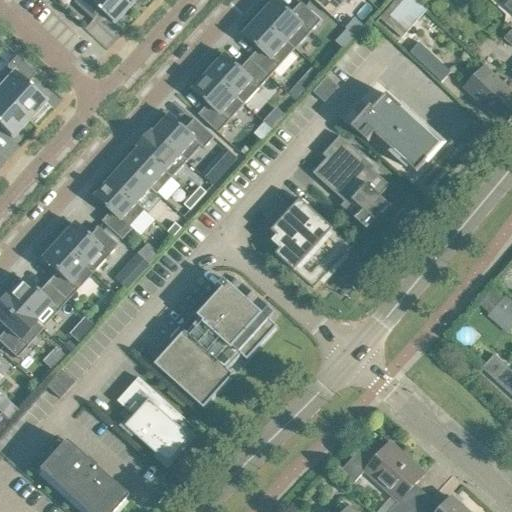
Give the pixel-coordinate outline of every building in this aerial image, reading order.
[(132,7),(124,0),(75,0),(73,3),(93,21),(102,11),(116,24),(132,7)] [(321,21),(301,3),(291,14),(276,0),(275,0),(260,17),(295,50),(321,21)] [(346,0),(313,0),(331,17),(346,0)] [(402,38),(426,9),(414,0),(400,0),(383,22),(402,38)] [(295,50),(260,17),(244,35),(259,49),(250,59),(270,77),(295,50)] [(357,18),(347,29),(356,38),(366,27),(357,18)] [(347,29),(337,40),(347,49),(356,38),(347,29)] [(443,83),(451,75),(419,44),(411,53),(443,83)] [(270,77),(250,59),(241,69),(225,55),(218,63),(215,61),(207,70),(210,72),(209,73),(245,105),(270,77)] [(16,56),(0,73),(0,94),(28,120),(31,117),(34,119),(43,109),(41,106),(45,101),(27,84),(36,74),(16,56)] [(511,117),(511,94),(509,91),(485,69),(466,89),(505,125),(511,117)] [(245,105),(209,73),(193,90),(209,104),(200,114),(220,132),(245,105)] [(417,113),(452,142),(476,115),(430,76),(420,88),(431,97),(417,113)] [(325,103),(339,87),(327,77),(313,93),(325,103)] [(28,120),(0,94),(0,127),(11,138),(28,120)] [(443,145),(388,96),(375,110),(372,107),(353,129),(368,143),(375,136),(417,174),(443,145)] [(215,138),(195,120),(185,130),(170,116),(155,132),(181,157),(182,156),(195,141),(204,149),(215,138)] [(181,157),(155,132),(154,133),(153,132),(138,148),(139,149),(140,148),(173,178),(188,162),(182,156),(181,157)] [(341,207),(367,230),(390,205),(381,197),(390,186),(373,170),(375,168),(340,137),(339,138),(343,142),(313,174),(345,203),(341,207)] [(173,178),(140,148),(139,149),(125,164),(152,189),(151,190),(157,195),(173,178)] [(195,181),(207,192),(235,162),(224,151),(195,181)] [(152,189),(125,164),(111,180),(137,205),(138,204),(151,190),(152,189)] [(145,211),(138,204),(137,205),(111,180),(96,197),(112,212),(102,222),(123,241),(133,229),(131,227),(145,211)] [(201,187),(193,196),(199,202),(207,193),(201,187)] [(190,211),(199,202),(193,196),(184,205),(190,211)] [(352,247),(301,200),(282,221),(282,222),(277,227),(283,232),(273,243),(281,250),(276,255),(314,289),(352,247)] [(118,245),(98,227),(88,238),(73,224),(57,241),(92,274),(118,245)] [(176,224),(168,232),(174,238),(182,229),(176,224)] [(92,274),(57,241),(41,259),(56,273),(47,283),(67,301),(92,274)] [(148,244),(138,255),(151,266),(161,255),(148,244)] [(138,255),(128,265),(141,277),(151,266),(138,255)] [(67,301),(47,283),(37,293),(22,279),(7,296),(6,297),(34,322),(35,322),(49,306),(56,313),(67,301)] [(205,323),(198,330),(235,363),(242,356),(248,362),(278,328),(254,306),(260,300),(237,279),(231,285),(225,280),(219,286),(224,290),(199,317),(205,323)] [(511,298),(493,282),(475,302),(508,332),(511,327),(511,298)] [(43,329),(35,322),(34,322),(6,297),(7,296),(6,295),(0,301),(0,323),(6,329),(0,336),(0,343),(16,359),(43,329)] [(85,317),(79,323),(89,332),(95,326),(85,317)] [(229,371),(235,363),(198,330),(192,337),(186,332),(156,365),(204,410),(235,376),(229,371)] [(511,371),(495,355),(482,369),(511,396),(511,371)] [(60,370),(53,378),(67,390),(74,383),(60,370)] [(67,390),(53,378),(45,387),(59,399),(67,390)] [(126,428),(134,434),(167,464),(191,437),(190,437),(196,430),(139,379),(118,402),(135,417),(126,428)] [(7,402),(0,409),(0,412),(6,418),(15,408),(7,402)] [(113,511),(127,497),(94,468),(96,467),(86,458),(84,460),(77,454),(78,453),(64,441),(38,471),(83,511),(113,511)] [(407,495),(415,485),(415,486),(416,485),(425,474),(391,443),(378,458),(365,446),(342,471),(355,483),(365,472),(399,502),(390,511),(420,511),(432,500),(432,499),(431,498),(430,499),(422,509),(407,495)] [(467,511),(452,498),(440,511),(430,503),(432,500),(420,511),(467,511)]
